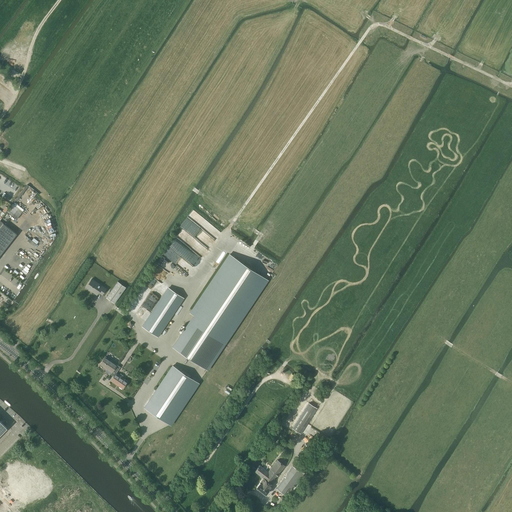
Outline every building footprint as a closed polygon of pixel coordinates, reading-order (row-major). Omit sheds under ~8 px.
[(0,255),(17,234),(0,220),(0,255)] [(195,315),(173,346),(208,370),(209,371),(269,281),(230,254),(191,312),(195,315)] [(86,287),(97,295),(99,292),(102,295),(106,289),(92,279),(86,287)] [(106,298),(114,303),(126,287),(118,281),(106,298)] [(169,288),(143,326),(158,336),(183,298),(169,288)] [(111,374),(113,376),(116,373),(117,373),(121,367),(111,360),(112,359),(110,357),(109,359),(106,357),(100,364),(112,372),(111,374)] [(173,366),(145,407),(168,423),(171,425),(199,383),(195,380),(173,366)] [(116,373),(113,376),(111,380),(123,389),(128,381),(122,377),(124,375),(121,373),(120,375),(117,373),(116,373)] [(293,428),(301,434),(317,408),(309,403),(293,428)] [(255,472),(263,478),(256,487),(266,494),(273,485),(271,483),(285,465),(278,460),(268,472),(260,466),(255,472)] [(276,487),(285,494),(290,487),(293,489),(304,474),(292,465),(276,487)]
